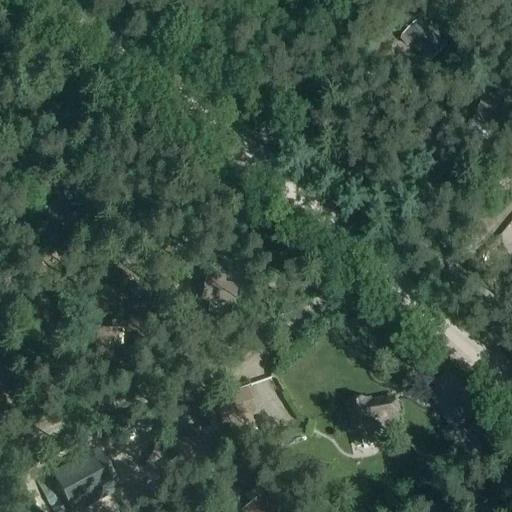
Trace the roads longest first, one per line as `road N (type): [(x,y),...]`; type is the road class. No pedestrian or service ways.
road 1 (track): [(511,368),(290,181),(248,157),(55,0)]
road 2 (track): [(366,243),(281,347),(0,465)]
road 3 (track): [(482,31),(427,126),(421,168),(430,189),(471,220),(511,233)]
road 4 (track): [(248,157),(375,0)]
